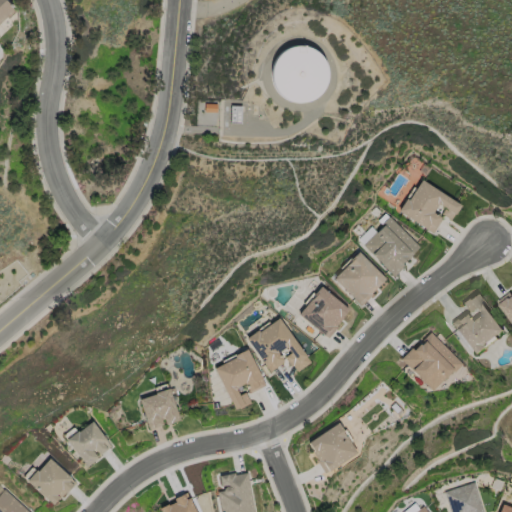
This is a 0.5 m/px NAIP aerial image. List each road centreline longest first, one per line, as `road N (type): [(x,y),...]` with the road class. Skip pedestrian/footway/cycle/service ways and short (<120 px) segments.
road 1 (residential): [(490,237),(380,329),(332,387),(263,432),(156,457),(93,511)]
road 2 (residential): [(179,0),(159,158),(104,243)]
road 3 (residential): [(104,243),(72,205),(51,158),(58,37),(50,0)]
road 4 (residential): [(0,330),(104,243)]
